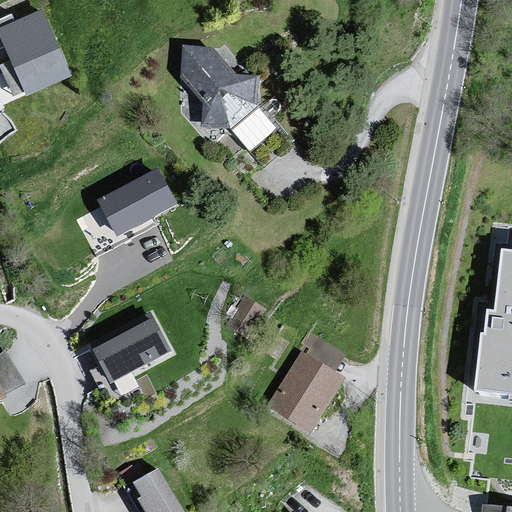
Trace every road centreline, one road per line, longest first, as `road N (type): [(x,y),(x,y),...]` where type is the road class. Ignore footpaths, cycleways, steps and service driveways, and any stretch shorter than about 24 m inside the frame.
road 1 (tertiary): [(461,0),(402,351),(400,511)]
road 2 (residential): [(0,323),(26,332),(58,372),(84,511)]
